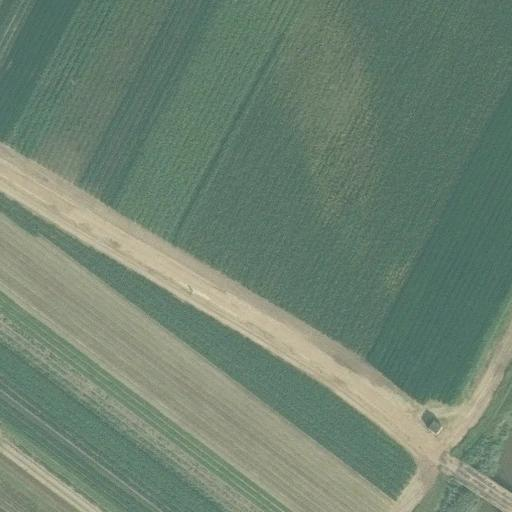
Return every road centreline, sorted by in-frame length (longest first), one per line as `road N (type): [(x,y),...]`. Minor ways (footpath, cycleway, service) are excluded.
road 1 (track): [(0,167),(359,387),(455,471),(511,508)]
road 2 (track): [(511,370),(424,511)]
